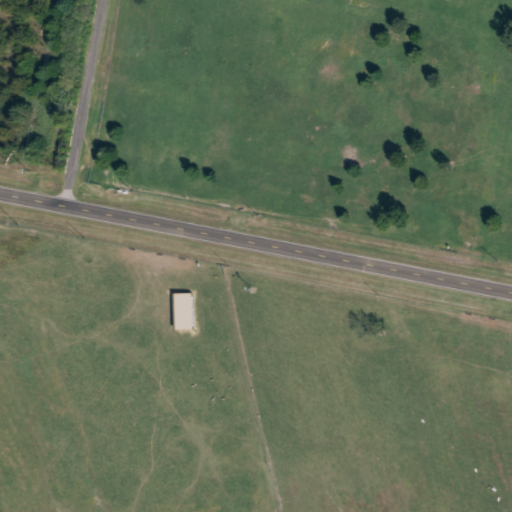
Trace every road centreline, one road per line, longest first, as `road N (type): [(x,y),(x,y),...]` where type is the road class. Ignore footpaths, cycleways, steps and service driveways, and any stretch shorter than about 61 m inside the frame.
road 1 (secondary): [(511,281),(65,205),(0,185)]
road 2 (residential): [(107,0),(65,205)]
